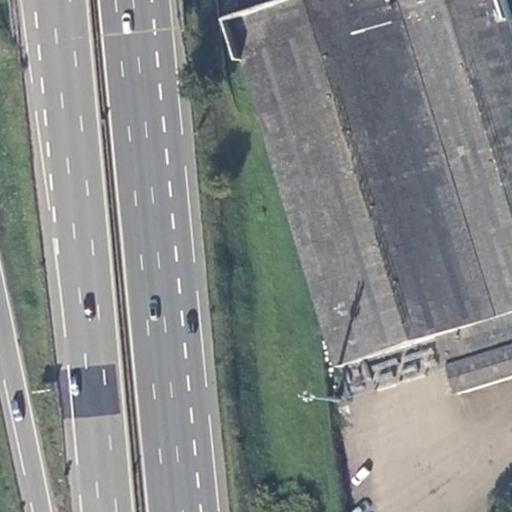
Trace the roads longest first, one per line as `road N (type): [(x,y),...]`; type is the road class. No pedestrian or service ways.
road 1 (trunk): [(60,0),(109,511)]
road 2 (trunk): [(173,511),(128,33)]
road 3 (trunk): [(0,307),(44,511)]
